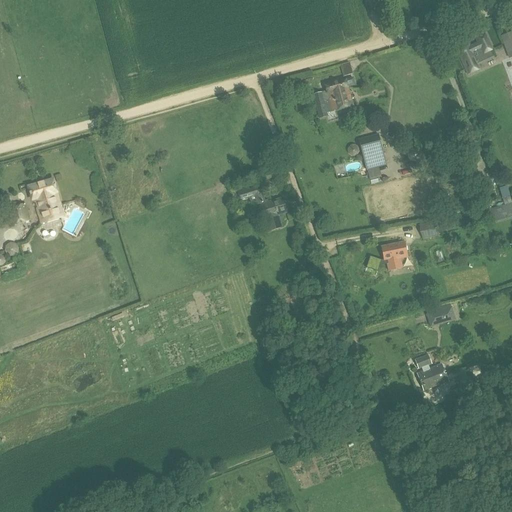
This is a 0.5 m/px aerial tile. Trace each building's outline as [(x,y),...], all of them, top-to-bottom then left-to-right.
[(511,32),(501,36),(509,59),(511,57),(511,32)] [(467,74),(469,73),(470,74),(479,70),(479,69),(480,69),(479,67),(495,59),(491,50),(493,49),(486,34),(475,39),(477,43),(469,46),(467,42),(455,47),(467,74)] [(498,59),(483,67),(487,73),(502,65),(498,59)] [(353,106),(348,87),(355,85),(353,78),(346,80),(325,86),(327,91),(312,95),(316,107),(319,119),(328,116),(327,113),(332,112),(333,112),(353,106)] [(387,164),(379,135),(359,140),(366,170),(387,164)] [(444,148),(448,166),(466,162),(462,144),(444,148)] [(260,173),(263,183),(275,179),(272,169),(260,173)] [(34,199),(42,224),(64,217),(53,180),(28,187),(32,200),(34,199)] [(260,205),(268,232),(282,227),(279,215),(287,212),(283,198),(268,202),(268,200),(264,202),(261,194),(263,194),(260,185),(238,192),(239,194),(241,200),(249,198),(254,196),(257,206),(260,205)] [(504,206),(511,204),(509,196),(501,198),(502,200),(504,206)] [(6,209),(11,227),(31,221),(26,203),(6,209)] [(504,206),(489,210),(492,223),(511,217),(511,204),(504,206)] [(68,234),(78,239),(88,217),(78,213),(68,234)] [(380,263),(387,262),(389,271),(403,268),(401,259),(407,257),(404,242),(382,247),(384,260),(381,261),(370,255),(365,266),(376,271),(380,263)] [(65,243),(58,248),(62,254),(69,249),(65,243)] [(436,252),(439,262),(444,261),(441,250),(436,252)] [(8,278),(16,276),(13,269),(6,271),(8,278)] [(426,314),(430,328),(456,320),(452,307),(451,307),(450,304),(426,311),(427,314),(426,314)] [(417,374),(423,391),(448,382),(441,365),(430,369),(429,366),(432,364),(428,355),(415,360),(418,369),(421,368),(423,372),(417,374)] [(496,370),(502,374),(505,368),(499,365),(496,370)] [(454,378),(461,393),(478,386),(473,374),(467,377),(466,373),(454,378)]
